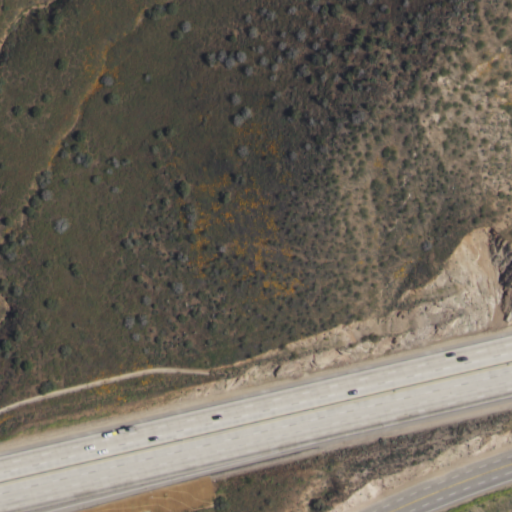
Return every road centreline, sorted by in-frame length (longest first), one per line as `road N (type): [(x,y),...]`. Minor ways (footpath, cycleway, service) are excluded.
road 1 (motorway): [(511,352),(0,472)]
road 2 (motorway): [(0,508),(511,390)]
road 3 (primary): [(357,511),(511,449)]
